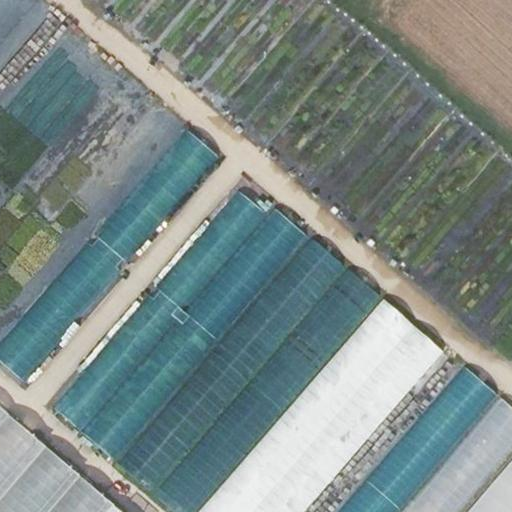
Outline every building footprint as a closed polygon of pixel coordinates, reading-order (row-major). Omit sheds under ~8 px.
[(0,359),(26,382),(218,152),(187,127),(0,351),(0,359)] [(179,511),(307,511),(444,344),(315,240),(318,240),(279,209),(267,209),(240,187),(164,279),(177,289),(164,304),(183,305),(182,325),(177,332),(185,339),(175,351),(186,351),(186,365),(173,381),(163,372),(158,378),(136,378),(130,373),(131,354),(133,351),(134,312),(54,410),(179,511)] [(463,362),(340,511),(394,511),(495,388),(463,362)] [(511,404),(499,394),(403,511),(455,511),(511,442),(511,404)] [(0,435),(17,416),(0,401),(0,435)] [(0,511),(123,511),(49,446),(0,500),(0,511)] [(511,511),(511,458),(465,511),(511,511)]
